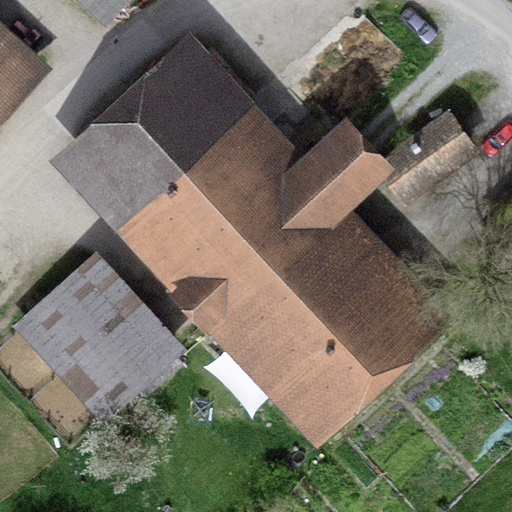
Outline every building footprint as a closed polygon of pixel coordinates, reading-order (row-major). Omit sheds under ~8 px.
[(1,0),(0,0),(0,106),(54,47),(1,0)] [(170,17),(36,141),(299,425),(431,303),(329,193),(376,149),(334,103),(288,145),(170,17)] [(388,188),(466,139),(447,109),(368,158),(388,188)] [(511,227),(497,243),(511,258),(511,227)] [(83,245),(4,319),(92,413),(171,339),(83,245)]
